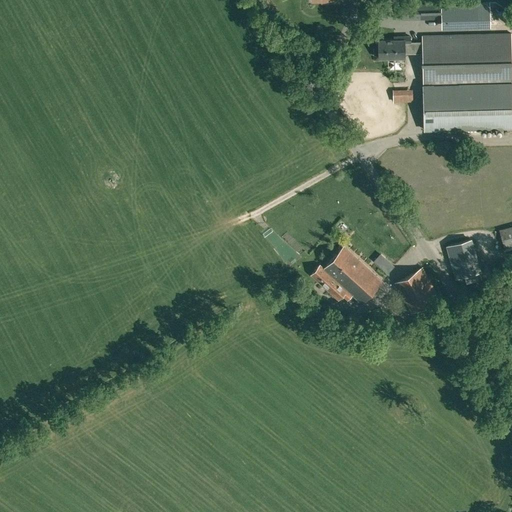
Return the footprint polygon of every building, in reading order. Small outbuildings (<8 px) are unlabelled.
[(440,4),(400,5),(400,20),(440,19),(440,4)] [(443,20),(443,28),(491,27),(491,4),(442,4),(442,12),(443,20)] [(422,35),(423,41),(410,42),(410,36),(397,36),(397,39),(378,40),(379,58),(405,57),(405,53),(423,52),(425,129),(511,126),(511,71),(511,33),(422,35)] [(505,248),(511,245),(511,225),(499,229),(505,248)] [(381,280),(343,246),(324,267),(320,264),(311,274),(338,299),(341,295),(347,300),(352,294),(361,302),(381,280)] [(422,267),(395,282),(411,312),(438,297),(422,267)] [(480,272),(464,277),(466,283),(482,278),(480,272)]
